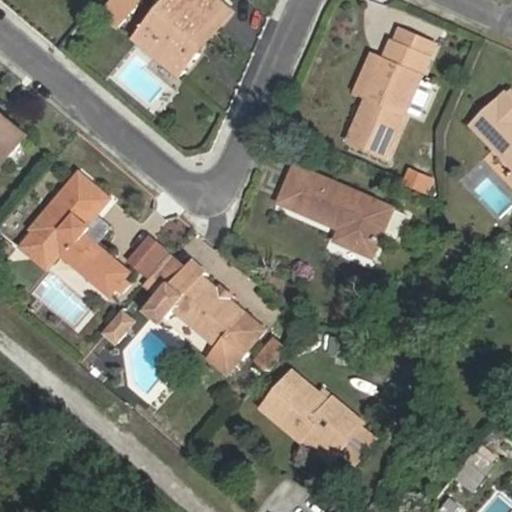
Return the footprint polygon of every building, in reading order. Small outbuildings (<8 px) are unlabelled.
[(135,0),(117,0),(115,4),(130,16),(140,4),(135,0)] [(182,77),(202,52),(197,47),(229,10),(217,0),(173,0),(139,41),(182,77)] [(115,4),(104,16),(120,29),(130,16),(115,4)] [(197,47),(202,52),(235,14),(229,10),(197,47)] [(387,62),(371,98),(353,142),(388,158),(430,61),(395,45),(387,62)] [(361,94),(371,98),(387,62),(376,57),(361,94)] [(511,96),(508,93),(501,100),(499,99),(473,124),(511,165),(511,171),(511,172),(511,96)] [(28,137),(0,113),(0,162),(4,166),(28,137)] [(428,195),(434,177),(410,168),(403,186),(428,195)] [(395,210),(297,169),(283,203),(343,229),(338,242),(375,258),(395,210)] [(113,202),(82,177),(34,232),(36,234),(27,245),(28,253),(45,267),(53,267),(62,255),(112,296),(130,275),(99,248),(112,233),(112,228),(99,217),(113,202)] [(511,201),(488,177),(476,189),(503,216),(511,206),(511,201)] [(385,235),(400,242),(412,218),(397,211),(385,235)] [(172,255),(157,242),(138,264),(153,278),(154,277),(172,255)] [(188,267),(173,254),(172,255),(154,277),(169,289),(188,267)] [(229,376),(266,332),(204,279),(208,274),(193,261),(188,267),(169,289),(149,312),(164,324),(175,311),(218,348),(209,359),(229,376)] [(286,349),(275,340),(262,355),(273,365),(286,349)] [(262,355),(255,362),(267,373),(273,365),(262,355)] [(312,430),(340,453),(364,424),(336,400),(332,405),(295,374),(267,408),(304,440),(312,430)] [(312,430),(304,440),(332,463),(340,453),(312,430)] [(457,484),(479,494),(495,461),(472,450),(457,484)] [(448,498),(439,511),(459,511),(462,507),(448,498)]
